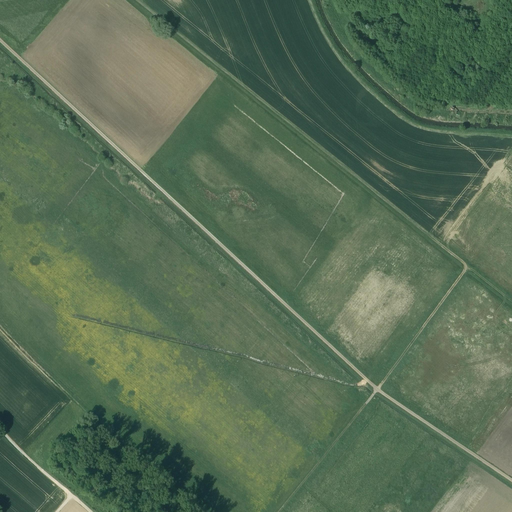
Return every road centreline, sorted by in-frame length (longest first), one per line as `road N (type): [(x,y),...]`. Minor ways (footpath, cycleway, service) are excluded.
road 1 (track): [(511,482),(380,393),(0,41)]
road 2 (track): [(511,301),(135,0)]
road 3 (track): [(0,316),(98,418),(213,511)]
road 4 (track): [(311,0),(338,55),(409,123),(511,138)]
road 5 (track): [(471,269),(380,393)]
road 6 (track): [(284,511),(380,393)]
road 7 (track): [(90,511),(0,426)]
